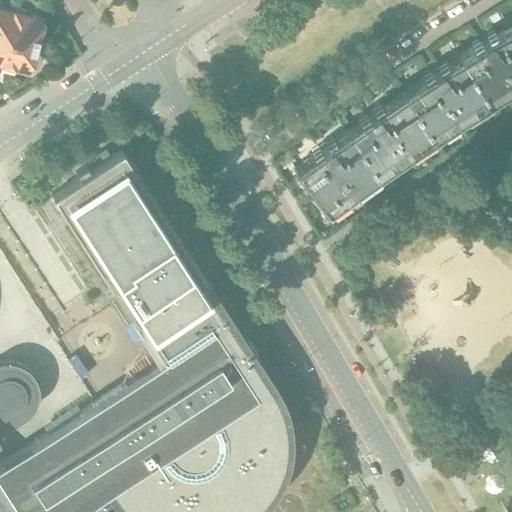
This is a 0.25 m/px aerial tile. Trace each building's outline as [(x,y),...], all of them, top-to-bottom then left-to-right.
[(41,22),(42,17),(41,16),(40,17),(11,10),(11,12),(0,9),(0,36),(35,44),(36,41),(40,40),(44,25),(41,22)] [(511,23),(495,33),(494,32),(494,33),(493,31),(486,35),(487,37),(479,42),(477,40),(471,44),(472,46),(471,46),(472,47),(458,56),(474,81),(489,105),(494,102),(511,90),(511,23)] [(34,66),(38,51),(34,48),(35,44),(0,36),(0,64),(27,72),(28,73),(30,67),(34,66)] [(489,105),(474,81),(458,56),(446,63),(445,62),(444,63),(444,61),(437,65),(438,67),(430,73),(428,71),(422,75),(423,76),(422,77),(423,78),(402,92),(435,140),(438,138),(489,105)] [(435,140),(402,92),(381,106),(380,104),(379,105),(379,103),(372,108),(373,110),(365,116),(364,114),(357,118),(358,119),(358,120),(359,121),(346,130),(380,178),(384,176),(435,140)] [(380,178),(346,130),(334,139),(333,137),(332,138),(331,136),(325,141),(326,143),(318,149),(317,147),(311,152),(312,153),(311,153),(312,154),(294,167),(325,209),(325,208),(329,214),(335,209),(380,178)] [(98,164),(109,156),(105,149),(93,157),(98,164)] [(70,511),(77,508),(78,507),(78,508),(80,507),(80,506),(105,490),(105,491),(113,501),(121,510),(122,511),(255,511),(260,508),(268,498),(274,490),(280,479),(284,467),(287,455),(288,442),(288,429),(286,417),(283,405),(278,393),(273,385),(254,355),(256,354),(248,341),(242,337),(174,232),(121,150),(114,155),(88,172),(85,167),(76,173),(76,174),(77,173),(80,177),(67,186),(51,196),(65,218),(108,285),(102,288),(121,318),(127,314),(158,362),(149,368),(135,378),(124,383),(122,384),(91,405),(80,412),(80,411),(79,411),(0,462),(0,432),(24,417),(28,414),(32,408),(35,402),(37,395),(37,388),(35,381),(32,375),(29,371),(24,367),(18,364),(11,362),(4,361),(0,362),(0,511),(70,511)]
